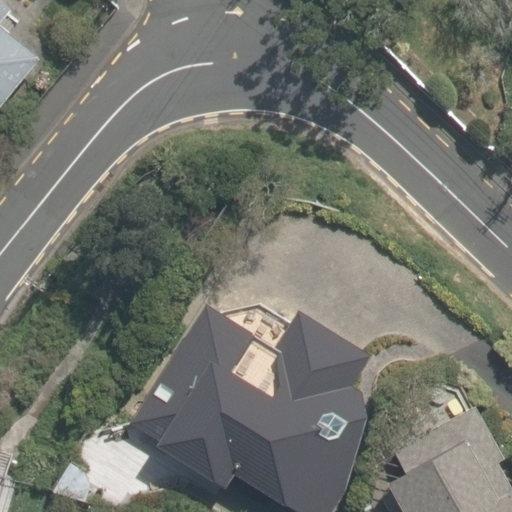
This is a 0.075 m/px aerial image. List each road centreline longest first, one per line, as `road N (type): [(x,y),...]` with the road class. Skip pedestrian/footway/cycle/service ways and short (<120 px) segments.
road 1 (tertiary): [(249,57),(157,77),(114,109),(0,259)]
road 2 (residential): [(511,238),(372,104),(249,57)]
